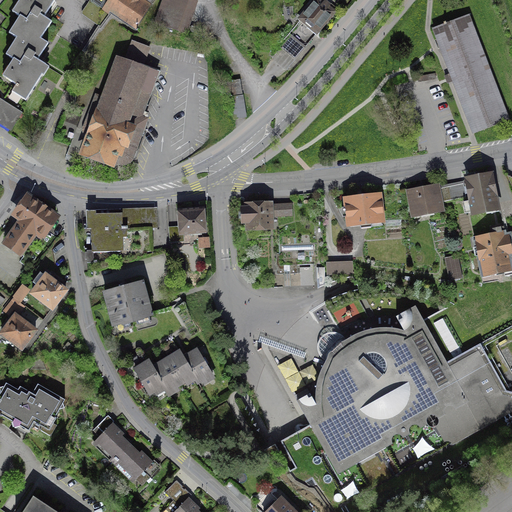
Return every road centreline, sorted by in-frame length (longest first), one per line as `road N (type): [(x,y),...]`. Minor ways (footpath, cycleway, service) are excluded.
road 1 (residential): [(68,186),(95,342),(138,416),(240,511)]
road 2 (residential): [(511,147),(261,183),(240,182),(217,167)]
road 3 (secondary): [(244,149),(277,131),(392,0)]
road 4 (secondary): [(371,0),(244,149)]
road 5 (secondary): [(68,186),(137,190),(217,167)]
